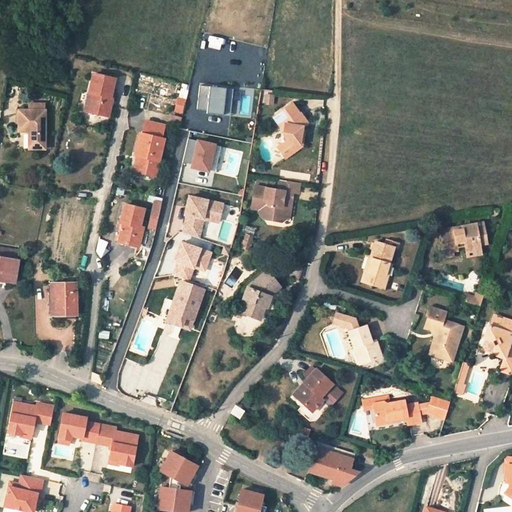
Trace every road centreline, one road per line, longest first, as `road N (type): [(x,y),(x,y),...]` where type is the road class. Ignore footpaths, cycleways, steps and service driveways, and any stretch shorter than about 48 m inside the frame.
road 1 (residential): [(122,113),(87,251),(96,274),(81,391)]
road 2 (residential): [(326,508),(419,454),(511,437)]
road 3 (residential): [(310,286),(272,357),(200,439)]
road 4 (residential): [(333,109),(310,286)]
road 5 (unclassified): [(200,439),(326,508)]
road 6 (unclassified): [(81,391),(200,439)]
